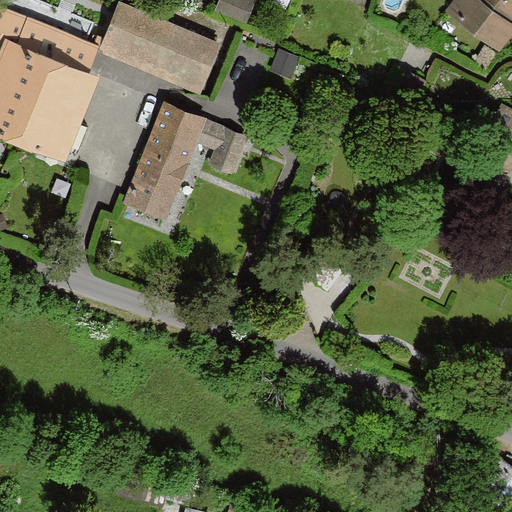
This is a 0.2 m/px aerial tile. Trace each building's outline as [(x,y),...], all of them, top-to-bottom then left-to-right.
[(241,14),(247,0),(226,0),(223,7),(241,14)] [(494,38),(508,20),(482,0),(458,0),(453,7),(494,38)] [(511,0),(482,0),(508,20),(511,15),(511,0)] [(201,79),(217,41),(124,2),(108,40),(201,79)] [(0,38),(0,39),(11,10),(0,5),(0,38)] [(52,57),(86,71),(98,45),(29,17),(18,43),(52,57)] [(0,124),(21,133),(52,57),(18,43),(15,42),(0,78),(0,124)] [(498,53),(486,46),(475,65),(487,71),(498,53)] [(71,117),(89,72),(86,71),(52,57),(21,133),(58,148),(71,117)] [(425,80),(409,72),(398,92),(414,101),(425,80)] [(203,119),(204,117),(167,102),(150,145),(187,160),(196,137),(203,119)] [(511,110),(503,106),(490,133),(511,143),(511,110)] [(245,135),(203,119),(196,137),(237,154),(245,135)] [(511,147),(505,144),(499,155),(511,162),(511,147)] [(165,214),(187,160),(150,145),(132,189),(128,199),(165,214)] [(511,499),(511,466),(504,462),(483,497),(505,511),(511,499)] [(179,499),(184,482),(174,479),(170,497),(179,499)] [(504,511),(505,511),(483,497),(480,494),(468,511),(504,511)] [(189,501),(186,511),(211,511),(213,507),(189,501)] [(267,511),(235,501),(230,511),(267,511)]
